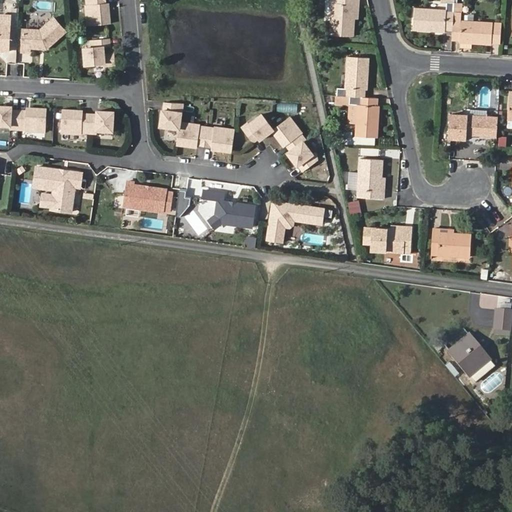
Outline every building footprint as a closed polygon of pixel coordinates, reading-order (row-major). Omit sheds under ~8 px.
[(87,0),(88,4),(87,4),(89,25),(112,23),(110,2),(106,2),(106,0),(87,0)] [(355,6),(358,6),(358,0),(332,0),(330,35),(353,37),(354,20),(355,6)] [(454,13),(454,0),(444,0),(444,3),(447,3),(446,10),(415,8),(413,30),(445,32),(445,30),(453,30),(454,13)] [(453,30),(452,40),(459,41),(459,43),(492,44),(493,23),(461,21),(461,13),(454,13),(453,30)] [(66,30),(54,17),(40,29),(23,28),(22,51),(30,52),(30,47),(40,48),(42,46),(45,46),(47,48),(66,30)] [(10,24),(0,23),(0,49),(2,50),(2,42),(10,42),(10,24)] [(110,37),(92,38),(93,46),(85,47),(86,63),(106,62),(106,64),(116,63),(115,52),(106,53),(105,45),(111,45),(110,37)] [(337,88),(336,96),(337,96),(346,96),(365,97),(365,90),(367,90),(369,59),(347,57),(345,88),(337,88)] [(378,98),(365,97),(346,96),(345,103),(350,104),(357,104),(356,124),(356,136),(377,138),(379,105),(377,105),(378,98)] [(184,101),(166,100),(165,108),(164,108),(161,124),(180,127),(178,144),(198,147),(199,143),(206,144),(213,145),(213,149),(233,151),(236,128),(216,126),(216,127),(208,126),(201,125),(201,124),(181,121),(184,101)] [(13,106),(0,105),(0,124),(11,125),(11,128),(18,128),(26,129),(26,130),(46,131),(48,108),(27,107),(27,111),(20,110),(12,110),(13,106)] [(85,110),(65,109),(63,132),(84,133),(84,132),(92,132),(99,133),(99,130),(116,131),(117,112),(100,111),(100,114),(92,114),(85,114),(85,110)] [(250,122),(244,126),(255,141),(261,136),(263,138),(273,130),(285,146),(288,144),(293,149),(290,152),(300,165),(302,164),(306,169),(321,159),(319,152),(318,150),(315,153),(305,141),(307,139),(303,133),(304,132),(291,116),(275,128),(263,113),(251,123),(250,122)] [(497,136),(498,117),(449,114),(448,132),(448,138),(467,139),(467,135),(497,136)] [(381,191),(382,177),(383,160),(360,159),(357,197),(384,199),(384,191),(381,191)] [(82,171),(37,165),(34,185),(54,188),(53,193),(51,205),(51,207),(71,210),(75,185),(80,185),(82,171)] [(198,186),(200,186),(201,180),(190,179),(189,192),(197,193),(198,186)] [(135,181),(127,180),(124,205),(170,211),(173,189),(135,184),(135,181)] [(225,192),(204,189),(203,197),(218,199),(216,215),(221,221),(253,225),(255,204),(223,200),(225,192)] [(53,193),(44,192),(43,204),(51,205),(53,193)] [(189,204),(192,197),(182,192),(179,199),(189,204)] [(273,200),(267,238),(283,241),(286,226),(290,226),(294,224),(295,219),(318,223),(319,217),(323,218),(325,208),(273,200)] [(349,201),(349,213),(361,213),(361,200),(349,201)] [(215,226),(221,221),(216,215),(210,220),(215,226)] [(405,230),(391,229),(365,227),(364,243),(371,243),(371,250),(411,253),(412,226),(405,226),(405,230)] [(440,233),(440,229),(432,228),(431,254),(470,257),(471,235),(454,233),(440,233)] [(256,247),(258,237),(248,235),(246,246),(256,247)] [(511,331),(511,330),(511,312),(498,312),(497,329),(511,331)] [(471,335),(450,353),(471,378),(492,361),(471,335)] [(450,362),(446,366),(455,376),(459,372),(450,362)]
